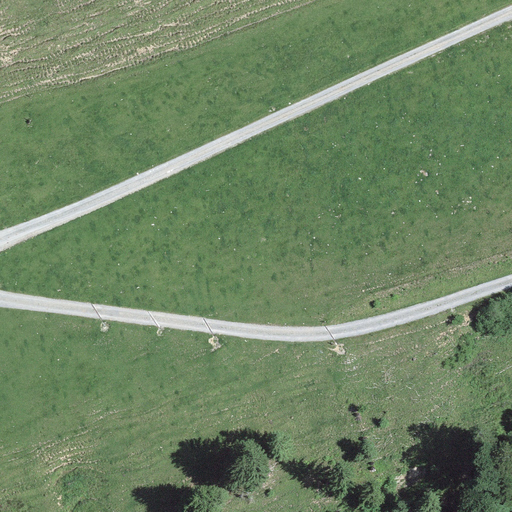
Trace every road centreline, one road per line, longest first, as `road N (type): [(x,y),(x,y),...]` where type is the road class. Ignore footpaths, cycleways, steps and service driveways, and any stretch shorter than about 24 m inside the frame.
road 1 (track): [(511,12),(0,240)]
road 2 (track): [(0,298),(304,337),(392,320),(511,282)]
